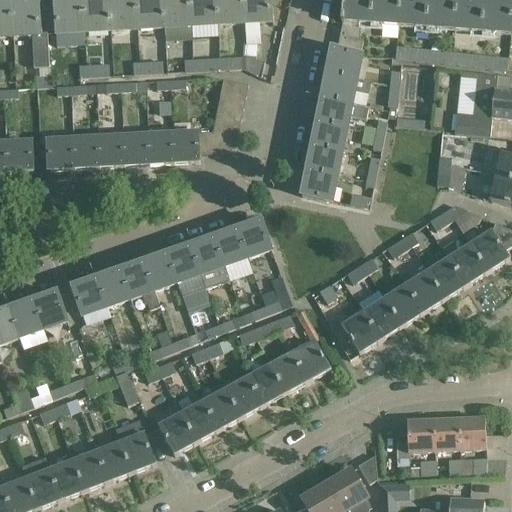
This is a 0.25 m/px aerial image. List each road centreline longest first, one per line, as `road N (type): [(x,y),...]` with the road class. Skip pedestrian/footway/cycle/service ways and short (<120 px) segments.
road 1 (residential): [(170,511),(369,406),(406,393),(511,386)]
road 2 (residential): [(0,284),(234,196)]
road 3 (residential): [(0,201),(234,196)]
road 4 (residential): [(234,196),(281,173),(315,0)]
